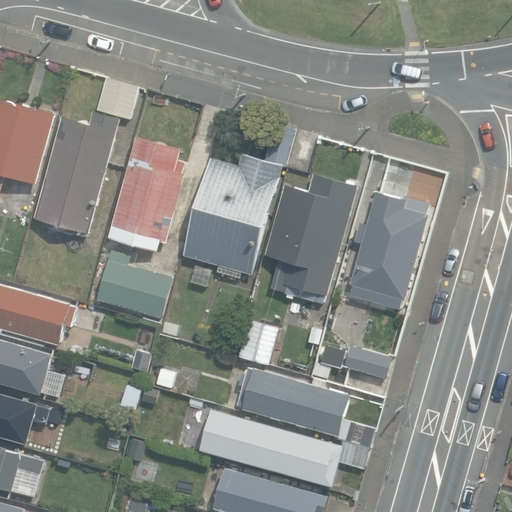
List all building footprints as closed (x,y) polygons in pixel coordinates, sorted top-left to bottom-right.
[(132,117),(142,84),(109,74),(99,107),(132,117)] [(0,197),(1,197),(8,173),(40,182),(60,112),(20,100),(19,103),(15,102),(13,100),(11,99),(9,99),(5,99),(0,97),(0,197)] [(65,114),(37,216),(92,231),(124,117),(96,109),(92,122),(65,114)] [(214,156),(186,253),(221,263),(219,270),(242,276),(244,270),(255,273),(286,165),(288,165),(298,129),(277,123),(268,157),(246,151),(242,164),(214,156)] [(140,135),(111,235),(160,249),(164,238),(169,239),(188,171),(186,170),(189,161),(180,158),(183,147),(140,135)] [(281,257),(273,286),(288,290),(287,291),(326,302),(328,293),(330,293),(361,184),(317,171),(312,189),(288,182),(268,253),(281,257)] [(352,282),(355,283),(352,293),(402,307),(404,300),(406,301),(407,297),(408,297),(432,212),(431,212),(433,205),(431,204),(432,201),(410,194),(409,198),(378,189),(369,222),(362,220),(356,239),(364,241),(352,282)] [(114,247),(100,298),(165,316),(177,276),(131,263),(134,253),(114,247)] [(0,330),(4,331),(5,327),(62,343),(67,324),(74,326),(74,325),(83,327),(83,326),(97,329),(103,310),(88,306),(88,307),(73,303),(74,301),(0,280),(0,330)] [(282,325),(253,317),(243,354),(272,362),(282,325)] [(165,331),(180,335),(183,323),(168,319),(165,331)] [(320,343),(325,327),(314,324),(310,340),(320,343)] [(56,351),(0,335),(0,380),(44,393),(45,390),(63,395),(69,373),(52,368),(56,351)] [(395,355),(354,343),(348,365),(388,377),(395,355)] [(334,361),(337,349),(322,345),(318,357),(334,361)] [(155,352),(139,348),(134,365),(150,370),(155,352)] [(240,400),(246,407),(339,433),(338,436),(345,437),(374,445),(378,426),(347,417),(353,392),(328,385),(330,379),(316,375),(314,381),(258,365),(257,367),(250,365),(248,371),(245,370),(241,383),(245,384),(240,400)] [(179,370),(164,366),(159,382),(174,386),(179,370)] [(137,408),(144,388),(130,383),(123,403),(137,408)] [(162,388),(149,384),(145,398),(158,402),(162,388)] [(41,400),(0,388),(0,434),(30,443),(36,420),(49,424),(54,406),(41,402),(41,400)] [(211,417),(203,448),(335,485),(342,460),(368,467),(374,445),(345,437),(344,442),(214,406),(214,408),(210,407),(207,416),(211,417)] [(64,437),(42,432),(39,445),(60,451),(64,437)] [(145,438),(133,435),(129,450),(141,453),(145,438)] [(0,485),(38,496),(45,471),(22,465),(26,452),(10,447),(10,446),(0,442),(0,485)] [(228,465),(217,506),(239,511),(319,511),(320,510),(326,511),(331,494),(228,465)] [(0,511),(26,511),(28,506),(0,497),(0,511)]
